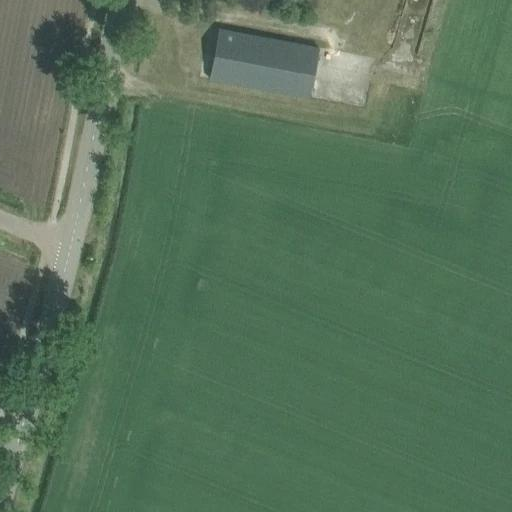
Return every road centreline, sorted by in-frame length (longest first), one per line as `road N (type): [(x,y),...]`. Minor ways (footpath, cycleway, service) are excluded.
road 1 (tertiary): [(7,511),(73,244)]
road 2 (tertiary): [(73,244),(131,0)]
